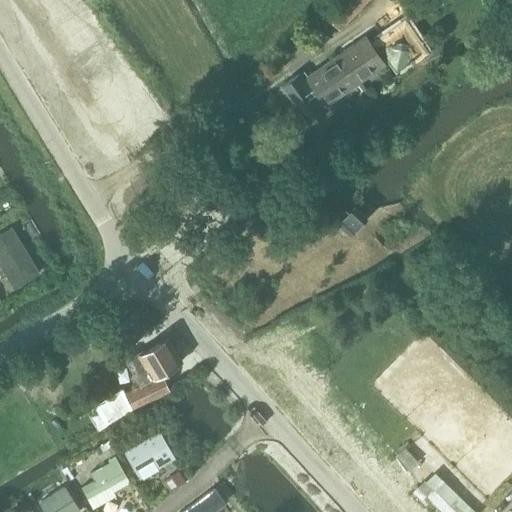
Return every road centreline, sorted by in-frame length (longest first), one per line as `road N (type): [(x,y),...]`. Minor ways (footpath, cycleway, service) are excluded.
road 1 (unclassified): [(349,511),(129,275)]
road 2 (unclassified): [(129,275),(0,52)]
road 3 (unclassified): [(0,351),(129,275)]
